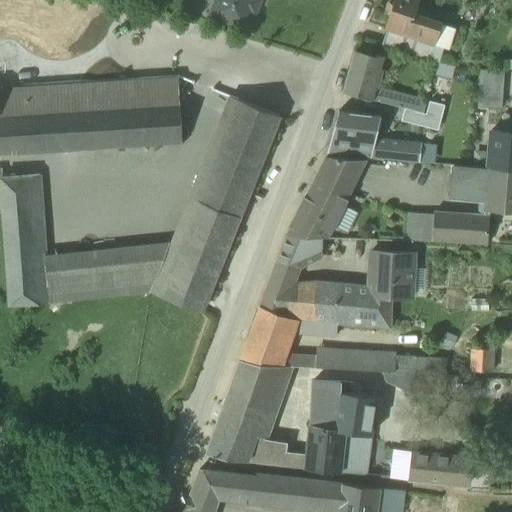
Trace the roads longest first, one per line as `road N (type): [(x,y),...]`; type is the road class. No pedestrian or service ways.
road 1 (residential): [(165,511),(357,0)]
road 2 (track): [(511,508),(455,506),(428,490),(184,463)]
